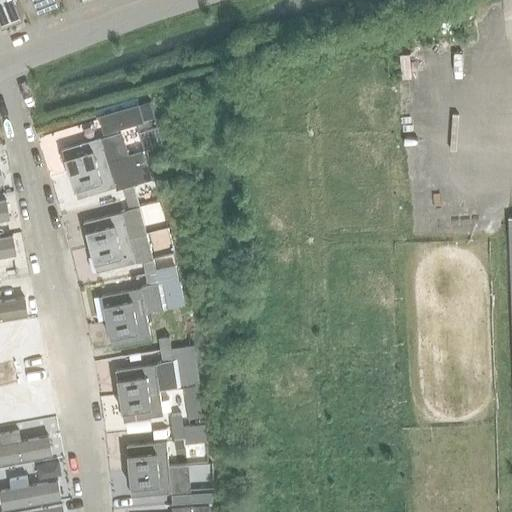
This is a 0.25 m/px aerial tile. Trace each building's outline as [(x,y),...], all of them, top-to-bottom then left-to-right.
[(17,0),(0,0),(0,16),(2,23),(23,14),(17,0)] [(309,85),(308,120),(344,120),(345,103),(354,103),(354,86),(309,85)] [(138,104),(98,116),(102,129),(106,128),(108,133),(143,122),(143,120),(154,117),(150,103),(139,106),(138,104)] [(308,120),(307,154),(353,154),(353,138),(344,138),(344,120),(308,120)] [(162,145),(157,130),(140,135),(144,149),(144,150),(162,145)] [(61,148),(69,173),(107,162),(107,161),(128,154),(121,131),(100,138),(100,137),(61,148)] [(128,154),(107,161),(107,162),(115,186),(152,175),(144,150),(144,149),(128,154)] [(307,154),(307,187),(343,188),(343,171),(353,171),(353,154),(307,154)] [(115,186),(107,162),(69,173),(77,198),(115,186)] [(126,196),(136,193),(133,182),(123,185),(126,196)] [(307,187),(306,222),(352,223),(352,206),(343,205),(343,188),(307,187)] [(126,196),(129,207),(139,204),(136,193),(126,196)] [(6,198),(0,199),(0,231),(12,229),(6,198)] [(89,246),(146,232),(139,206),(129,208),(122,211),(83,221),(89,246)] [(501,220),(483,224),(494,278),(511,274),(511,232),(504,234),(501,220)] [(468,241),(456,243),(464,283),(494,278),(483,224),(465,227),(468,241)] [(153,259),(146,232),(89,246),(96,271),(134,262),(153,259)] [(13,237),(0,239),(0,271),(19,268),(13,237)] [(313,250),(313,284),(349,285),(350,267),(359,267),(359,250),(313,250)] [(143,261),(145,273),(155,270),(152,259),(143,261)] [(177,266),(155,270),(157,282),(163,308),(184,303),(177,266)] [(157,282),(155,270),(145,273),(148,284),(157,282)] [(511,274),(494,278),(504,332),(511,330),(511,274)] [(494,278),(464,283),(472,324),(484,321),(486,335),(504,332),(494,278)] [(101,295),(106,320),(145,312),(163,308),(157,282),(147,284),(140,287),(101,295)] [(21,283),(0,286),(0,318),(27,314),(21,283)] [(313,284),(312,318),(358,319),(358,302),(349,302),(349,285),(313,284)] [(150,338),(145,312),(106,320),(111,346),(150,338)] [(312,318),(312,352),(348,352),(348,335),(358,335),(358,319),(312,318)] [(157,339),(159,351),(170,349),(168,337),(157,339)] [(199,384),(193,345),(170,349),(176,387),(184,386),(199,384)] [(115,369),(119,395),(159,389),(159,390),(176,387),(170,349),(159,351),(161,362),(115,369)] [(312,352),(311,386),(357,387),(357,370),(348,370),(348,352),(312,352)] [(184,386),(188,418),(203,416),(199,384),(184,386)] [(162,415),(159,390),(159,389),(119,395),(123,421),(162,415)] [(172,415),(173,427),(182,426),(181,414),(172,415)] [(47,421),(0,429),(0,462),(53,452),(47,421)] [(182,426),(173,427),(174,437),(184,436),(185,443),(207,441),(205,424),(182,426)] [(408,435),(408,482),(443,482),(443,451),(429,451),(429,435),(408,435)] [(443,451),(443,482),(477,482),(477,435),(457,435),(457,451),(443,451)] [(166,440),(126,444),(128,470),(168,466),(166,440)] [(314,442),(314,489),(348,489),(348,458),(334,458),(334,442),(314,442)] [(348,458),(348,489),(382,489),(382,442),(362,442),(362,458),(348,458)] [(168,466),(128,470),(131,496),(171,492),(190,490),(187,464),(168,466)] [(55,465),(0,475),(0,490),(3,507),(61,497),(55,465)] [(172,504),(214,501),(213,491),(172,495),(172,504)]
